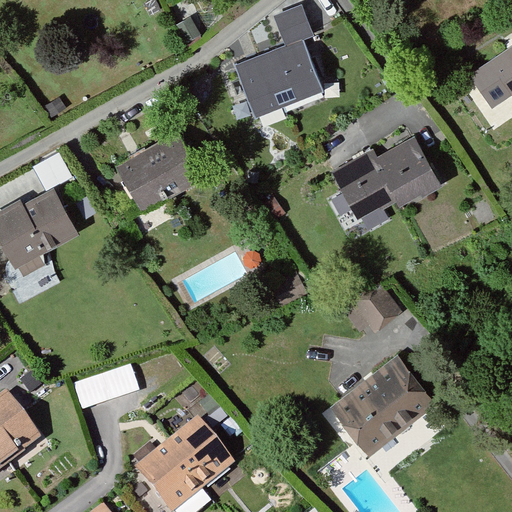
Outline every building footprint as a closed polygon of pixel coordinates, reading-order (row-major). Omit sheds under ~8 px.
[(311,35),(300,8),(276,17),(287,45),(311,35)] [(191,20),(178,27),(185,41),(199,34),(191,20)] [(302,42),(263,57),(282,105),(320,90),(302,42)] [(511,49),(474,76),(493,103),(511,90),(511,49)] [(282,105),(263,57),(239,67),(257,115),(282,105)] [(59,100),(45,108),(51,117),(65,109),(59,100)] [(173,142),(123,170),(144,208),(195,181),(173,142)] [(379,163),(398,196),(401,204),(436,185),(413,144),(379,163)] [(60,153),(33,167),(46,192),(73,178),(60,153)] [(398,196),(379,163),(374,155),(338,176),(361,217),(398,196)] [(21,206),(0,216),(0,233),(17,265),(74,235),(53,195),(23,210),(21,206)] [(356,300),(376,329),(400,312),(380,284),(356,300)] [(131,364),(74,383),(83,408),(140,389),(131,364)] [(397,364),(338,409),(370,449),(428,404),(397,364)] [(32,373),(23,380),(31,390),(40,383),(32,373)] [(5,394),(0,397),(0,462),(36,435),(5,394)] [(197,421),(141,466),(173,506),(230,461),(197,421)] [(232,467),(209,486),(216,494),(239,475),(232,467)]
